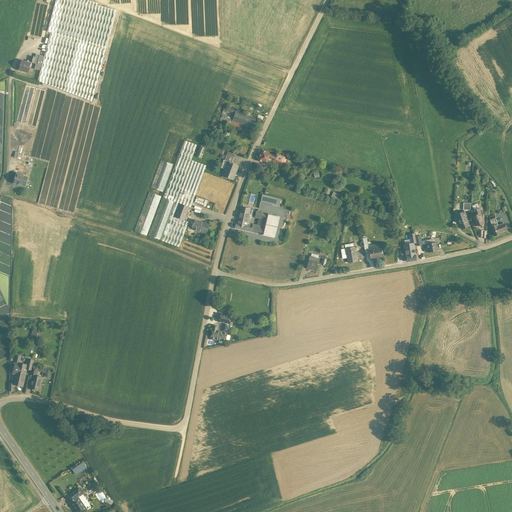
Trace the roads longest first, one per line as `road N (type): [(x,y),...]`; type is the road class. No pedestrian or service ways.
road 1 (unclassified): [(214,271),(293,283),(511,237)]
road 2 (unclassified): [(327,0),(256,144),(214,271)]
road 3 (track): [(106,0),(291,72)]
road 4 (unclassified): [(0,403),(36,399),(185,429)]
road 5 (unclassified): [(214,271),(185,429)]
